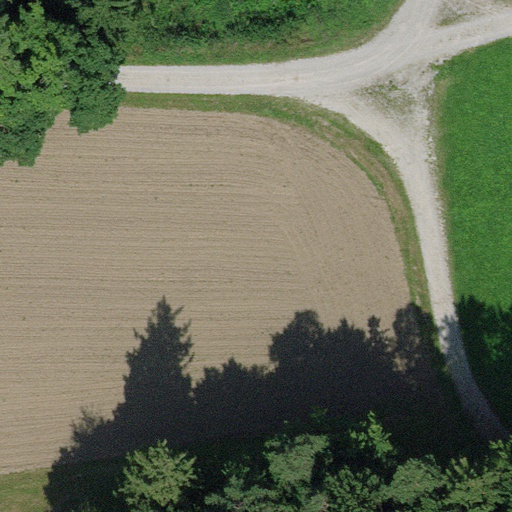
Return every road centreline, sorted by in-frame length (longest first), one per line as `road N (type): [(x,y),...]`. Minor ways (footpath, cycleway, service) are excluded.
road 1 (track): [(511,463),(499,456),(469,405),(421,191),(417,49)]
road 2 (track): [(417,49),(274,76),(0,72)]
